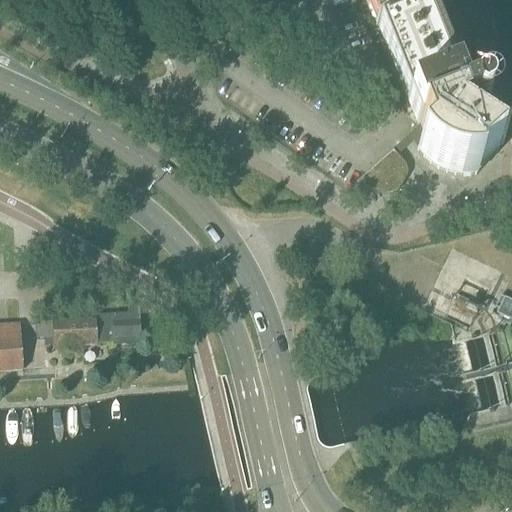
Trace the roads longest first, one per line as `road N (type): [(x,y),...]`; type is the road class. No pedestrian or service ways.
road 1 (primary): [(329,511),(306,474),(265,314),(218,226),(141,158),(0,81)]
road 2 (primary): [(0,133),(139,208),(205,280),(233,332),(276,511)]
